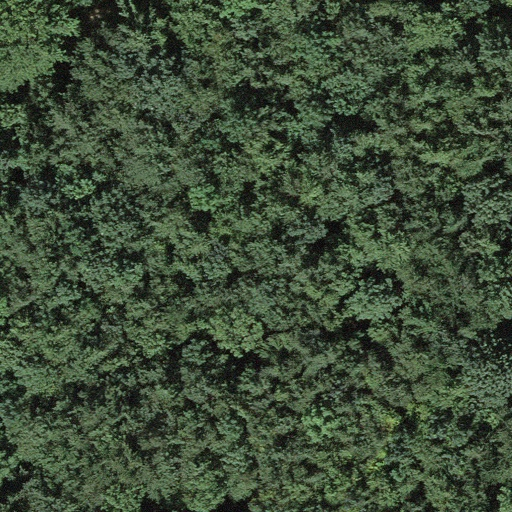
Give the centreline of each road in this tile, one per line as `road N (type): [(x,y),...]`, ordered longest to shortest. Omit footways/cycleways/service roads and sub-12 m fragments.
road 1 (track): [(0,437),(328,142),(511,23)]
road 2 (track): [(165,0),(0,91)]
road 3 (track): [(393,511),(511,410)]
